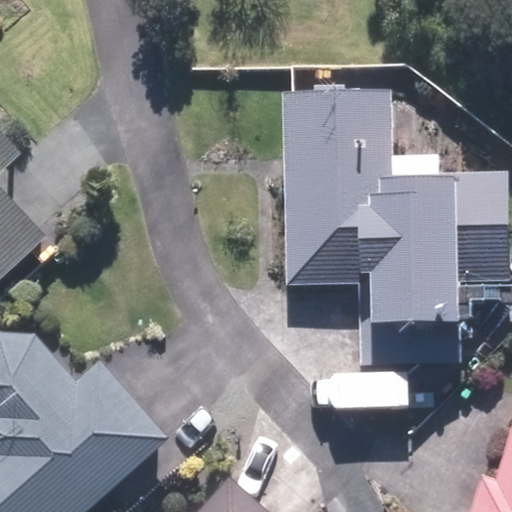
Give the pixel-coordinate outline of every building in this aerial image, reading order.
[(498,183),(384,186),(382,101),(342,101),(342,93),(305,94),(305,102),(275,103),(276,158),(277,168),(277,176),(278,291),(279,294),(349,293),(349,290),(353,290),(354,328),(355,375),(455,373),(454,338),(444,339),(443,297),(451,297),(451,289),(500,288),(498,183)] [(1,213),(0,211),(0,168),(6,162),(0,155),(0,277),(33,246),(1,213)] [(0,511),(80,511),(153,444),(133,422),(104,391),(88,374),(69,392),(28,345),(0,342),(0,511)] [(511,511),(511,414),(489,488),(475,483),(466,511),(511,511)] [(245,511),(219,488),(197,511),(245,511)]
